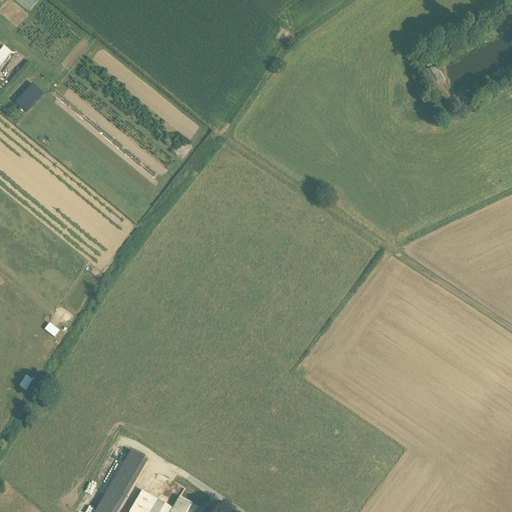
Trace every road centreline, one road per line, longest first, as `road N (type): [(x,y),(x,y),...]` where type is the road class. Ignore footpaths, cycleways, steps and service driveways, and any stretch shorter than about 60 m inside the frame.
road 1 (track): [(209,493),(390,250)]
road 2 (track): [(223,138),(390,250)]
road 3 (track): [(511,333),(390,250)]
road 4 (track): [(511,194),(390,250)]
